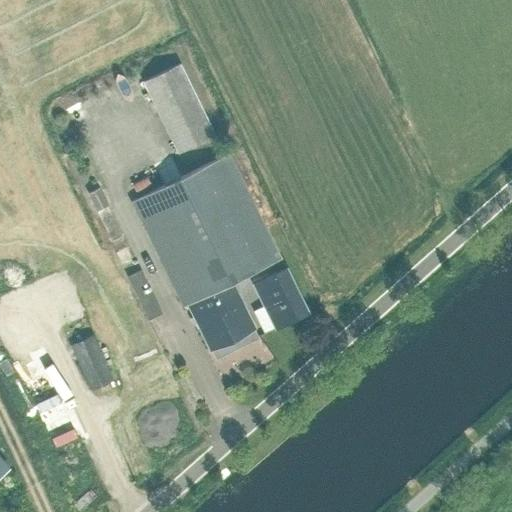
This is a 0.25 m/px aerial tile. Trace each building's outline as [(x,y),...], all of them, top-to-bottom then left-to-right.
[(181,62),(145,80),(180,152),(216,135),(181,62)] [(255,327),(233,282),(282,258),(230,152),(132,200),(184,306),(189,304),(211,348),(216,358),(260,337),(255,327)] [(79,173),(89,170),(83,153),(73,157),(79,173)] [(108,205),(99,187),(88,193),(96,210),(108,205)] [(256,282),(278,327),(309,312),(287,267),(256,282)] [(88,323),(67,332),(86,379),(107,371),(88,323)] [(0,361),(4,372),(17,367),(13,356),(0,361)] [(146,440),(175,426),(163,404),(135,418),(146,440)] [(252,419),(252,406),(236,406),(236,419),(252,419)]
